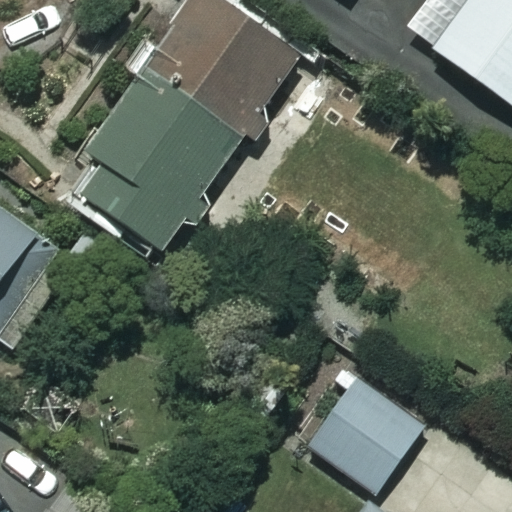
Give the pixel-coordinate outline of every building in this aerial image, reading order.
[(293,58),(207,0),(191,0),(87,154),(103,165),(80,199),(160,254),(293,58)] [(511,0),(430,0),(407,33),(511,110),(511,0)] [(0,349),(12,357),(75,258),(0,211),(0,349)] [(431,435),(355,382),(308,449),(384,502),(431,435)] [(98,511),(65,487),(46,511),(98,511)]
